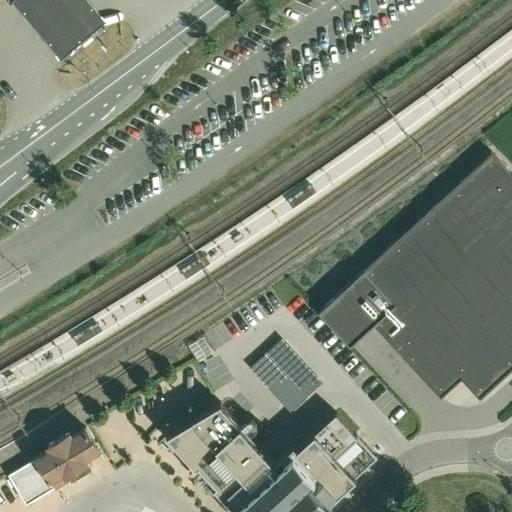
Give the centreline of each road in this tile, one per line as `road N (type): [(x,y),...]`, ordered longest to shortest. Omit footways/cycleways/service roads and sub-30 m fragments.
road 1 (primary): [(224,0),(7,161)]
road 2 (residential): [(353,511),(408,463),(433,452),(504,448)]
